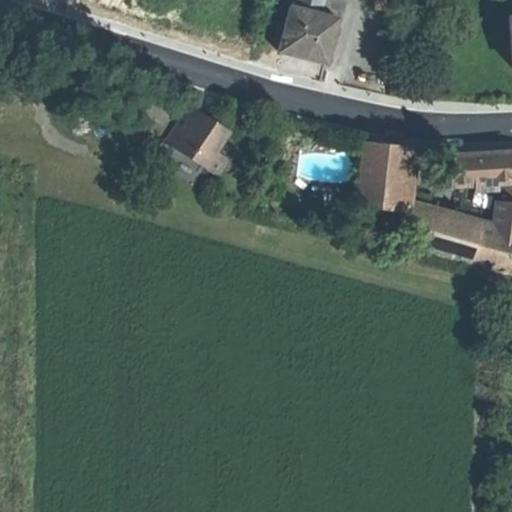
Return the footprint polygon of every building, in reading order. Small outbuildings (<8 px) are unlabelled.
[(322,0),(295,0),(293,7),(319,13),(322,0)] [(293,7),(289,6),(278,50),(301,56),(325,62),(336,18),(319,13),(293,7)] [(202,126),(178,114),(163,144),(188,157),(186,161),(202,168),(201,171),(215,178),(224,159),(213,154),(222,136),(202,126)] [(374,143),(364,141),(360,206),(396,211),(401,146),(374,143)] [(511,153),(473,155),(449,156),(449,185),(498,184),(511,183),(511,172),(511,153)] [(498,184),(495,202),(506,203),(511,183),(498,184)] [(511,183),(506,203),(499,232),(498,240),(511,243),(511,183)] [(470,224),(412,208),(403,243),(472,263),(478,227),(479,219),(472,217),(470,224)] [(499,232),(478,227),(472,263),(511,273),(511,243),(498,240),(499,232)]
